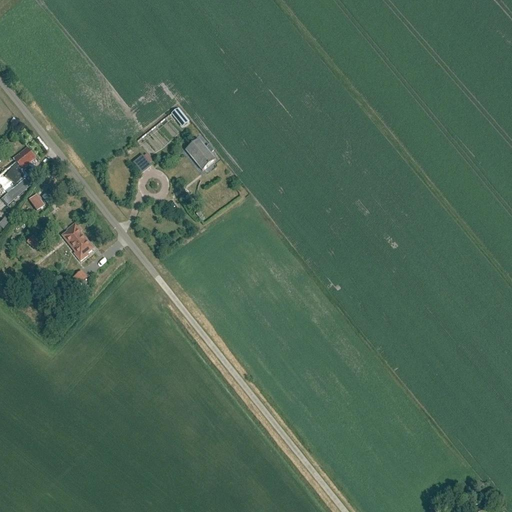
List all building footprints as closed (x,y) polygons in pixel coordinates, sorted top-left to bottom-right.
[(179,110),(172,115),(176,120),(177,118),(184,127),(189,123),(179,110)] [(214,175),(222,168),(216,160),(214,161),(199,142),(187,152),(202,171),(208,167),(214,175)] [(36,160),(28,151),(21,156),(20,155),(14,160),(17,164),(6,178),(15,186),(5,199),(15,207),(30,187),(23,181),(26,177),(20,173),(36,160)] [(150,167),(143,158),(135,164),(142,174),(150,167)] [(56,202),(50,194),(44,199),(50,207),(56,202)] [(45,207),(37,196),(30,201),(38,212),(45,207)] [(5,219),(0,225),(0,227),(3,231),(10,222),(5,219)] [(81,263),(88,257),(86,255),(93,250),(79,234),(81,232),(75,225),(67,231),(69,233),(65,236),(69,242),(68,243),(76,254),(75,255),(81,263)] [(33,237),(27,244),(38,254),(44,247),(33,237)] [(75,286),(86,279),(81,271),(70,279),(75,286)]
